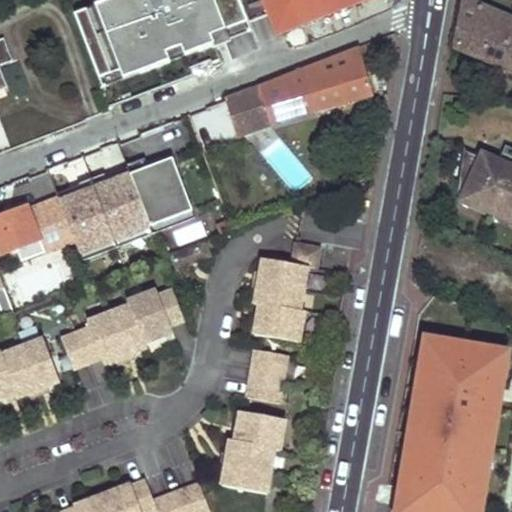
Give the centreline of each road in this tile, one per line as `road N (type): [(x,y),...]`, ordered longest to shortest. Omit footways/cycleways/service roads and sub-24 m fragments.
road 1 (secondary): [(342,511),(428,20)]
road 2 (residential): [(0,170),(381,24),(428,20)]
